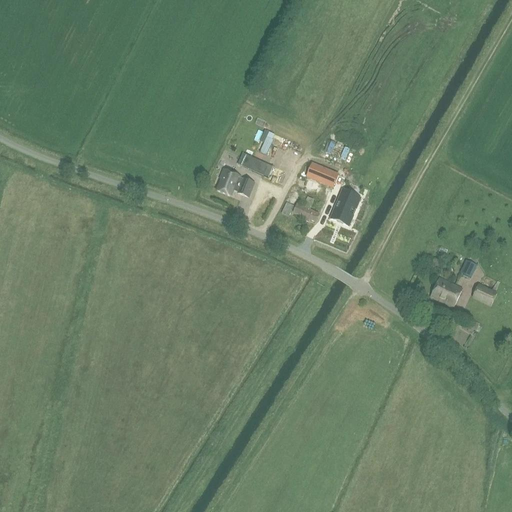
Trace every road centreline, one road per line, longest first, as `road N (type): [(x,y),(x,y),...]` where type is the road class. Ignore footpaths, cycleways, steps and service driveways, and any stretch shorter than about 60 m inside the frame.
road 1 (unclassified): [(511,418),(443,347),(334,270),(224,218),(0,136)]
road 2 (track): [(360,287),(511,15)]
road 3 (track): [(360,287),(214,511)]
